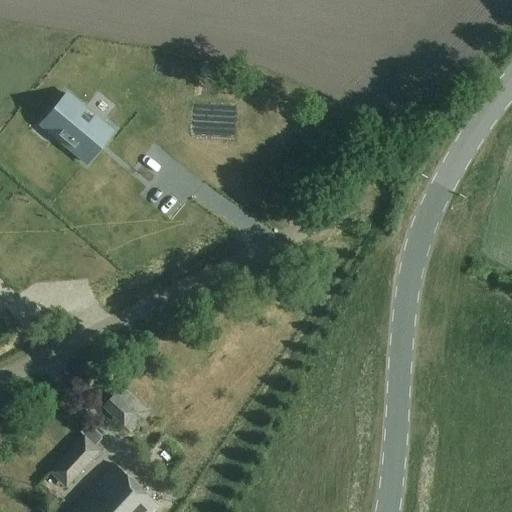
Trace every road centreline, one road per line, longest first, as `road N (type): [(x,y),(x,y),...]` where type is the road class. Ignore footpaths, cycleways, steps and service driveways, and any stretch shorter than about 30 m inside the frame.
road 1 (primary): [(386,511),(408,277),(421,226),(443,177),(511,80)]
road 2 (residential): [(0,381),(324,220)]
